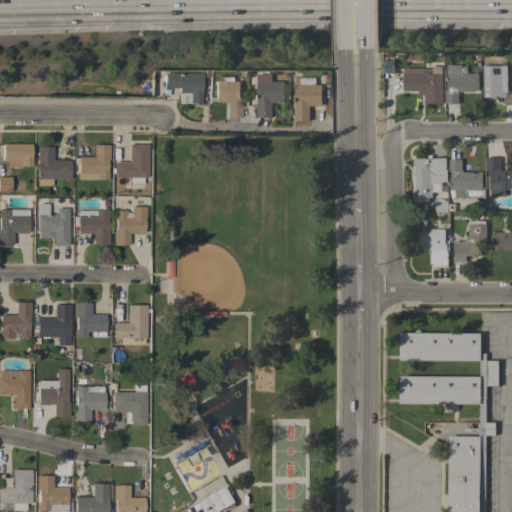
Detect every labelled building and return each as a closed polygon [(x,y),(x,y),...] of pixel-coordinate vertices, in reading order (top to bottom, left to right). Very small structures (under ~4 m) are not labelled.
[(479,91),(476,91),(459,91),(459,103),(447,103),(447,90),(448,90),(448,87),(447,87),(447,65),(462,65),(462,73),(475,73),(477,73),(477,72),(479,72),(479,73),(479,91)] [(484,65),(508,65),(508,90),(511,90),(511,105),(504,105),(505,97),(484,97),(484,65)] [(403,68),(433,67),(433,66),(443,66),(443,103),(425,103),(425,95),(418,95),(418,90),(404,91),(403,73),(403,68)] [(200,73),(200,104),(177,104),(177,93),(177,88),(162,88),(162,73),(200,73)] [(284,81),(284,102),(271,102),(271,117),(257,117),(257,73),(271,73),(271,81),(284,81)] [(241,117),(226,117),(226,102),(214,102),(214,81),(221,81),(221,77),(235,77),(235,81),(240,81),(241,117)] [(295,84),(300,84),(300,77),(316,77),(316,84),(321,84),(321,106),(309,106),(309,121),(294,121),(295,84)] [(31,144),(31,158),(31,166),(21,166),(21,167),(6,167),(6,160),(1,160),(1,144),(31,144)] [(147,177),(142,177),(142,184),(130,184),(130,177),(122,177),(122,183),(116,183),(116,177),(114,177),(114,162),(128,162),(128,144),(147,144),(147,177)] [(93,157),(93,145),(108,145),(108,160),(106,160),(106,172),(107,172),(107,180),(78,180),(78,157),(93,157)] [(36,147),(52,147),(52,160),(69,160),(69,179),(51,179),(51,186),(38,186),(38,179),(36,179),(36,147)] [(413,176),(414,176),(414,174),(413,174),(413,166),(414,166),(414,158),(418,158),(418,155),(424,155),(424,158),(427,158),(427,155),(432,155),(432,158),(446,158),(446,169),(447,169),(447,182),(442,182),(442,192),(432,192),(432,197),(429,197),(429,201),(418,201),(418,197),(413,197),(413,176)] [(511,189),(505,189),(505,197),(490,196),(490,189),(490,176),(488,176),(488,170),(486,170),(486,157),(500,157),(500,171),(511,171),(511,189)] [(482,187),(484,187),(484,198),(455,197),(455,193),(450,193),(450,176),(458,176),(458,171),(449,171),(449,159),(462,159),(461,172),(472,172),(471,173),(477,173),(477,172),(482,172),(482,187)] [(10,191),(0,191),(0,176),(10,177),(10,191)] [(435,212),(435,201),(436,201),(436,199),(445,199),(445,201),(447,201),(448,212),(435,212)] [(108,245),(92,245),(92,232),(77,232),(77,231),(72,231),(72,211),(77,211),(77,210),(95,210),(95,209),(101,209),(101,200),(107,200),(107,201),(110,201),(110,210),(107,210),(107,218),(106,218),(106,230),(108,230),(108,245)] [(67,246),(53,246),(53,238),(38,238),(38,232),(36,232),(37,214),(38,214),(38,204),(48,204),(48,215),(56,215),(56,209),(68,209),(67,246)] [(143,217),(143,233),(128,233),(128,245),(113,245),(113,230),(115,230),(115,219),(114,219),(114,210),(126,210),(126,213),(130,213),(130,206),(145,207),(145,217),(143,217)] [(27,233),(12,232),(12,245),(0,244),(0,209),(8,210),(8,209),(28,209),(27,233)] [(468,224),(473,224),(473,220),(485,220),(485,224),(486,224),(486,245),(481,245),(481,256),(466,256),(465,262),(454,262),(454,253),(453,253),(453,241),(465,241),(465,239),(468,239),(468,224)] [(511,250),(491,250),(491,232),(504,232),(504,228),(511,228),(511,250)] [(445,229),(445,240),(449,240),(449,250),(448,250),(448,267),(433,267),(433,264),(430,264),(430,250),(416,250),(416,232),(422,232),(422,230),(426,229),(426,231),(429,231),(429,229),(445,229)] [(0,315),(15,315),(15,302),(30,302),(30,317),(28,317),(28,329),(29,329),(29,338),(18,337),(18,331),(12,331),(12,339),(0,339),(0,315)] [(89,315),(105,314),(105,331),(110,331),(110,336),(104,337),(91,337),(91,332),(86,332),(86,337),(74,337),(74,317),(74,303),(89,303),(89,315)] [(69,345),(56,345),(56,337),(35,337),(36,318),(53,318),(53,304),(69,304),(69,345)] [(145,338),(141,338),(141,343),(125,343),(125,338),(113,338),(113,323),(126,323),(126,305),(145,305),(145,338)] [(481,333),(481,353),(486,353),(486,361),(498,361),(498,386),(486,386),(486,422),(495,422),(495,436),(485,435),(485,511),(448,511),(448,436),(479,436),(480,404),(399,403),(399,376),(480,376),(480,360),(400,360),(400,333),(481,333)] [(231,374),(242,368),(237,356),(225,362),(231,374)] [(67,389),(66,389),(66,402),(68,402),(68,417),(53,417),(53,404),(37,404),(37,380),(42,380),(48,380),(50,380),(54,380),(56,380),(56,369),(67,369),(67,389)] [(0,371),(28,371),(28,408),(13,408),(13,394),(0,394),(0,371)] [(194,384),(188,372),(176,378),(181,390),(194,384)] [(145,425),(129,425),(129,423),(123,423),(123,411),(112,411),(112,392),(133,392),(133,385),(144,385),(144,392),(145,392),(145,425)] [(89,410),(89,421),(73,421),(73,407),(75,407),(75,395),(74,395),(74,387),(85,386),(85,392),(90,392),(90,386),(102,386),(102,392),(104,392),(104,409),(89,410)] [(30,503),(25,503),(25,511),(11,511),(11,509),(0,509),(0,487),(11,488),(11,469),(30,469),(30,503)] [(51,487),(66,487),(66,503),(68,503),(68,509),(66,509),(66,511),(64,511),(45,511),(46,510),(36,510),(36,502),(37,502),(37,490),(35,490),(35,475),(51,475),(51,487)] [(74,511),(74,497),(91,497),(91,484),(107,484),(107,485),(109,485),(109,490),(107,490),(107,491),(109,491),(109,495),(107,495),(107,511),(74,511)] [(143,511),(113,511),(114,511),(114,500),(113,500),(113,485),(128,485),(128,497),(143,497),(143,511)] [(217,511),(180,511),(226,486),(235,502),(217,511)]
